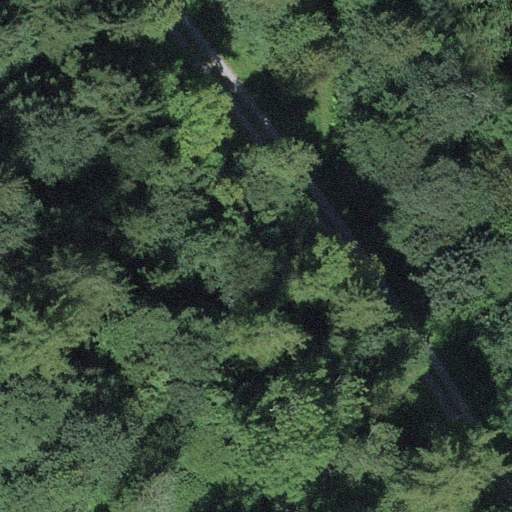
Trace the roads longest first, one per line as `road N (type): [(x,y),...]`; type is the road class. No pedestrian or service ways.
road 1 (track): [(162,0),(357,254),(480,446),(510,511)]
road 2 (track): [(325,211),(308,108),(309,0)]
